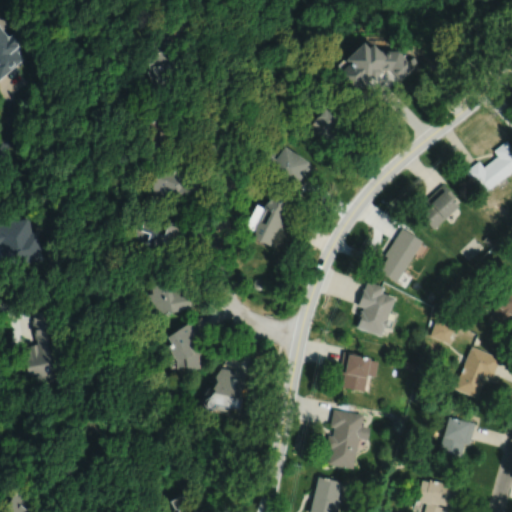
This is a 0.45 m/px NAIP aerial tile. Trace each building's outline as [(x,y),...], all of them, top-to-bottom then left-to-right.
[(20,46),(22,46),(21,51),(20,51),(20,52),(25,58),(0,80),(0,24),(10,37),(16,33),(22,41),(19,44),(20,46)] [(165,24),(146,30),(153,53),(151,53),(151,54),(144,57),(149,71),(151,70),(155,82),(151,83),(155,95),(171,90),(170,87),(182,83),(181,78),(182,78),(176,58),(171,59),(170,58),(178,55),(175,46),(173,47),(165,24)] [(379,49),(373,44),(369,48),(363,42),(345,59),(348,63),(336,74),(353,91),(358,86),(361,89),(369,81),(368,80),(370,77),(373,79),(381,71),(380,70),(381,68),(382,69),(390,69),(399,79),(414,66),(398,50),(379,49)] [(409,59),(413,64),(417,60),(412,56),(409,59)] [(333,98),(327,105),(327,104),(322,110),(323,110),(318,116),(317,115),(307,128),(331,147),(343,133),(337,128),(341,123),(339,121),(348,110),(333,98)] [(148,119),(148,156),(169,155),(168,145),(176,145),(176,119),(148,119)] [(464,171),(482,194),(511,170),(511,147),(506,140),(493,150),(497,155),(483,166),(478,160),(464,171)] [(278,143),(273,150),(271,149),(266,157),(268,158),(262,167),(293,188),(293,187),(299,191),(308,177),(304,174),(307,169),(304,167),(307,163),(283,148),(284,147),(278,143)] [(179,171),(162,171),(162,177),(150,178),(151,193),(157,193),(157,197),(150,197),(150,202),(162,202),(162,203),(174,203),(174,200),(177,200),(177,204),(204,204),(203,181),(186,181),(186,174),(179,174),(179,171)] [(443,183),(424,200),(428,205),(418,213),(432,229),(443,219),(444,220),(458,206),(452,199),(455,196),(443,183)] [(278,219),(289,205),(272,194),(260,210),(254,207),(247,221),(245,221),(244,231),(252,232),(251,241),(267,247),(277,228),(280,230),(284,222),(278,219)] [(0,218),(0,251),(3,268),(46,259),(40,231),(33,232),(31,219),(7,224),(6,217),(0,218)] [(141,223),(138,234),(147,236),(145,245),(141,246),(139,248),(140,250),(141,252),(149,254),(150,249),(154,250),(154,251),(165,254),(165,253),(176,256),(179,245),(194,249),(200,227),(185,224),(186,222),(180,222),(180,225),(158,225),(158,223),(141,223)] [(401,228),(383,255),(386,257),(377,271),(395,283),(422,241),(401,228)] [(482,239),(488,245),(492,240),(486,234),(482,239)] [(159,311),(190,305),(187,289),(175,291),(172,275),(154,278),(155,288),(149,289),(151,301),(157,300),(159,311)] [(252,283),(254,279),(258,277),(262,279),(264,284),(262,288),(257,289),(253,287),(252,283)] [(366,281),(363,289),(361,288),(356,302),(362,304),(361,308),(359,307),(357,315),(358,316),(355,324),(380,333),(383,324),(384,324),(387,315),(386,315),(392,297),(381,293),(383,287),(366,281)] [(486,320),(496,327),(498,324),(505,328),(511,315),(511,288),(506,284),(495,301),(497,302),(486,320)] [(429,291),(425,298),(430,301),(434,294),(429,291)] [(437,303),(435,309),(440,311),(443,305),(437,303)] [(31,383),(39,382),(39,381),(48,379),(51,382),(55,382),(57,382),(60,379),(65,378),(52,307),(32,310),(36,337),(38,337),(39,341),(31,342),(31,344),(24,345),(31,383)] [(193,317),(170,331),(175,338),(170,341),(172,365),(199,365),(197,354),(200,353),(199,348),(193,338),(203,333),(193,317)] [(435,318),(429,333),(447,340),(453,325),(435,318)] [(470,343),(453,386),(476,395),(485,373),(491,376),(500,355),(470,343)] [(342,348),(338,372),(343,373),(341,385),(363,389),(366,372),(374,374),(377,358),(369,356),(369,354),(360,353),(360,352),(342,348)] [(405,359),(403,367),(413,369),(415,361),(405,359)] [(220,365),(214,373),(215,377),(210,384),(212,386),(211,388),(236,394),(238,385),(242,386),(245,370),(220,365)] [(332,406),(329,425),(333,425),(331,433),(327,432),(325,445),(330,446),(327,462),(352,466),(358,435),(367,437),(369,424),(360,423),(362,412),(332,406)] [(448,414),(438,449),(460,455),(463,441),(468,442),(474,421),(448,414)] [(317,474),(308,511),(335,511),(339,498),(336,497),(341,479),(317,474)] [(421,478),(416,498),(426,501),(422,511),(442,511),(444,506),(437,504),(438,501),(453,505),(459,485),(429,477),(428,480),(421,478)] [(20,488),(2,510),(4,511),(32,511),(34,510),(23,501),(28,494),(20,488)] [(206,511),(202,511),(203,508),(194,506),(195,503),(190,502),(189,504),(184,503),(185,500),(181,492),(169,498),(173,507),(171,511),(206,511)]
